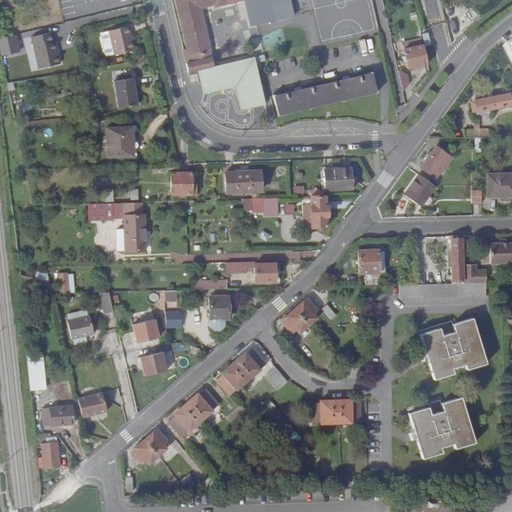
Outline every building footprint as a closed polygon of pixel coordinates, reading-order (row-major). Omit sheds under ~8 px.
[(259,63),(269,60),(267,53),(218,65),(215,51),(216,50),(206,8),(219,5),(219,6),(247,0),(250,0),(255,25),(259,24),(297,15),(294,0),(179,0),(190,48),(185,49),(191,72),(202,70),(207,91),(240,83),(247,109),(269,103),(259,63)] [(118,54),(138,50),(133,25),(113,29),(118,54)] [(118,54),(113,29),(105,30),(110,55),(118,54)] [(27,60),(33,59),(36,71),(38,70),(30,32),(21,34),(27,60)] [(54,33),(35,38),(43,69),(64,64),(59,42),(57,43),(54,33)] [(17,34),(0,38),(0,47),(3,57),(22,51),(17,34)] [(408,56),(410,67),(429,63),(425,45),(406,50),(407,52),(404,53),(405,57),(408,56)] [(400,72),(404,92),(411,85),(409,75),(400,72)] [(280,114),(377,93),(373,74),(276,96),(280,114)] [(120,108),(139,104),(132,77),(114,81),(120,108)] [(511,94),(477,102),(479,113),(511,105),(511,94)] [(474,114),(479,113),(477,102),(471,103),(474,114)] [(471,131),(471,139),(481,139),(485,139),(481,123),(480,124),(480,131),(471,131)] [(485,139),(487,139),(495,139),(495,130),(493,130),(492,123),(481,123),(485,139)] [(132,156),(131,136),(136,136),(135,129),(109,129),(110,156),(132,156)] [(450,166),(449,165),(454,159),(439,147),(423,169),(439,181),(450,166)] [(329,190),(356,189),(356,168),(329,169),(329,190)] [(230,192),(266,191),(264,170),(230,171),(230,192)] [(200,185),(196,184),(196,171),(175,172),(176,194),(200,194),(200,185)] [(488,199),(511,198),(511,175),(487,177),(488,199)] [(405,196),(421,209),(437,188),(421,176),(405,196)] [(473,204),(483,204),(482,192),(472,192),(473,204)] [(331,207),(329,207),(329,197),(315,198),(314,198),(314,205),(306,206),(307,223),(314,223),(314,227),(329,227),(329,217),(331,217),(331,207)] [(281,207),(281,199),(256,200),(256,212),(268,212),(268,207),(281,207)] [(150,215),(148,215),(147,203),(96,205),(96,221),(118,220),(118,218),(130,218),(130,228),(131,251),(152,250),(150,215)] [(130,228),(121,228),(121,251),(131,251),(130,228)] [(263,231),(260,238),(269,241),(271,235),(263,231)] [(456,263),(457,282),(465,282),(464,238),(455,238),(456,252),(459,252),(459,263),(456,263)] [(491,264),(511,263),(511,244),(491,245),(491,262),(491,264)] [(381,287),(381,275),(380,253),(380,252),(361,252),(361,273),(362,288),(363,288),(381,287)] [(250,263),(237,263),(237,272),(250,273),(250,263)] [(278,265),(257,265),(257,272),(257,283),(279,283),(278,265)] [(466,266),(467,284),(489,284),(489,272),(480,272),(480,265),(466,266)] [(62,274),(63,294),(72,293),(71,273),(62,274)] [(198,282),(198,290),(229,290),(229,281),(198,282)] [(404,300),(490,298),(490,284),(489,284),(467,284),(465,285),(404,286),(404,300)] [(180,291),(168,291),(168,301),(181,301),(180,291)] [(107,314),(116,312),(111,293),(102,294),(107,314)] [(224,320),(231,320),(231,298),(213,297),(212,326),(224,326),(224,320)] [(320,320),(316,315),(320,312),(310,300),(296,313),(285,322),(294,334),(298,330),(301,335),(320,320)] [(324,310),(333,322),(338,317),(330,306),(324,310)] [(171,326),(186,326),(186,311),(171,312),(171,326)] [(162,336),(156,313),(134,319),(136,325),(133,326),(137,343),(162,336)] [(97,334),(92,316),(70,321),(74,339),(97,334)] [(469,371),(489,366),(475,320),(455,326),(458,334),(446,337),(443,330),(423,336),(436,381),(457,375),(455,370),(468,367),(469,371)] [(171,373),(166,350),(140,356),(145,373),(147,372),(149,379),(171,373)] [(263,371),(262,370),(269,363),(257,350),(250,356),(248,353),(235,364),(226,373),(227,375),(220,381),(232,396),(239,389),(240,390),(263,371)] [(46,359),(32,360),(35,391),(50,389),(46,359)] [(342,366),(343,381),(369,380),(368,365),(342,366)] [(276,385),(287,399),(297,391),(286,377),(276,385)] [(215,412),(214,411),(221,405),(209,390),(202,397),(200,395),(187,406),(177,415),(179,417),(172,422),(184,437),(191,430),(192,432),(215,412)] [(80,399),(85,417),(109,411),(105,393),(80,399)] [(458,449),(477,444),(464,398),(444,404),(446,412),(434,416),(432,408),(413,414),(426,459),(445,453),(444,448),(457,445),(458,449)] [(354,426),(354,424),(363,423),(362,405),(353,406),(353,403),(319,405),(319,408),(310,409),(311,427),(320,426),(321,428),(354,426)] [(47,408),(49,426),(77,423),(74,405),(47,408)] [(170,449),(167,445),(170,441),(160,430),(147,441),(134,451),(144,463),(148,460),(152,464),(170,449)] [(63,443),(48,445),(51,471),(66,469),(63,443)] [(407,511),(455,511),(455,502),(407,503),(407,511)]
